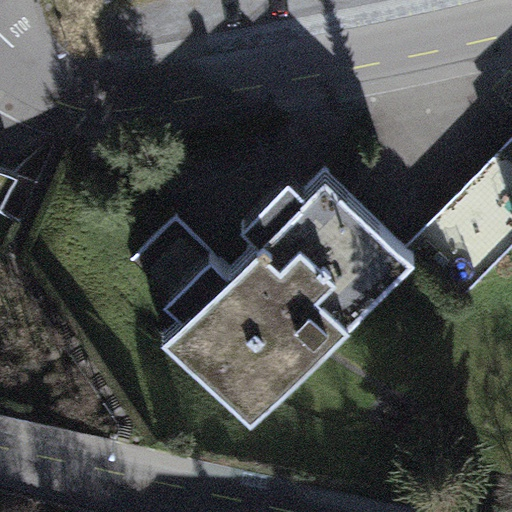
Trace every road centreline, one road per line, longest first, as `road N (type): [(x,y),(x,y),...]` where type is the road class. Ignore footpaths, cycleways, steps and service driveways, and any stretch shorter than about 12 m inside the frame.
road 1 (residential): [(511,17),(109,97),(64,86),(0,34)]
road 2 (residential): [(0,462),(222,511)]
